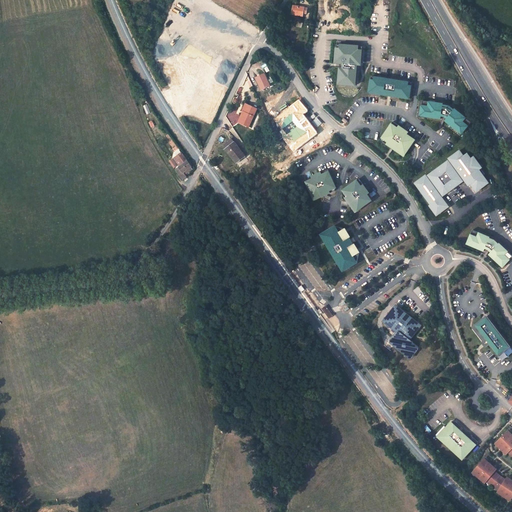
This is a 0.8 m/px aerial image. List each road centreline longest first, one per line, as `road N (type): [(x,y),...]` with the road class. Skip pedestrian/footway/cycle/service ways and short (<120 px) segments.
road 1 (residential): [(260,40),(178,207),(131,274),(0,296)]
road 2 (residential): [(433,250),(401,187),(322,115),(260,40)]
road 3 (residential): [(438,272),(451,337),(479,391)]
